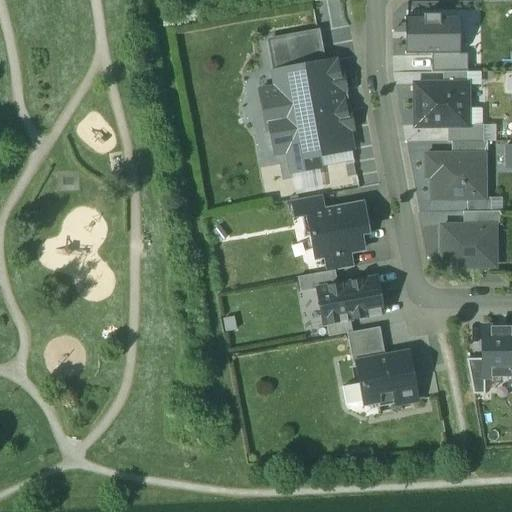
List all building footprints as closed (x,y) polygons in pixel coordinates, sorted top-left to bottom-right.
[(431,56),(459,56),(459,18),(441,19),(441,16),(424,16),(424,19),(405,19),(406,57),(431,56)] [(318,33),(269,42),(275,73),(323,64),(318,33)] [(443,74),(467,73),(467,56),(459,56),(431,56),(432,74),(443,74)] [(275,73),(273,73),(276,89),(260,92),(267,131),(271,130),(275,155),(288,152),(291,174),(319,169),(317,157),(352,150),(348,131),(352,130),(349,112),(345,113),(341,92),(345,91),(342,74),(338,75),(336,62),(323,64),(275,73)] [(467,73),(443,74),(443,85),(467,85),(467,73)] [(443,85),(415,86),(415,128),(447,127),(467,127),(467,126),(467,110),(467,85),(443,85)] [(481,126),(481,110),(467,110),(467,126),(481,126)] [(481,126),(467,126),(467,127),(447,127),(447,143),(451,143),(483,143),(483,126),(481,126)] [(483,143),(451,143),(451,155),(453,155),(452,157),(476,157),(477,158),(487,158),(487,143),(486,143),(483,143)] [(451,155),(425,156),(425,179),(431,179),(431,201),(467,201),(485,201),(485,199),(485,173),(477,173),(477,158),(476,157),(452,157),(453,155),(451,155)] [(322,197),(290,203),(294,218),(301,217),(301,216),(325,211),(322,197)] [(485,199),(485,201),(467,201),(467,213),(491,213),(491,199),(485,199)] [(325,211),(301,216),(301,217),(305,237),(311,236),(315,260),(323,259),(326,273),(335,272),(354,268),(351,253),(363,251),(360,236),(368,234),(362,205),(325,211)] [(467,213),(463,213),(463,227),(494,227),(495,227),(495,228),(499,224),(499,213),(491,213),(467,213)] [(463,227),(441,227),(441,269),(489,268),(489,256),(495,256),(495,228),(495,227),(494,227),(463,227)] [(298,279),(301,293),(317,291),(317,290),(338,285),(335,272),(326,273),(298,279)] [(324,327),(326,326),(350,322),(383,315),(376,278),(338,285),(317,290),(317,291),(324,327)] [(350,322),(326,326),(329,338),(347,335),(352,334),(350,322)] [(352,334),(347,335),(353,365),(357,365),(356,364),(385,358),(379,329),(352,334)] [(484,378),(511,377),(511,329),(484,330),(484,360),(484,378)] [(385,358),(356,364),(357,365),(360,385),(364,403),(364,405),(377,402),(379,408),(417,401),(408,354),(385,358)] [(485,395),(484,378),(484,360),(467,360),(474,395),(485,395)] [(360,385),(343,388),(346,406),(364,403),(360,385)]
